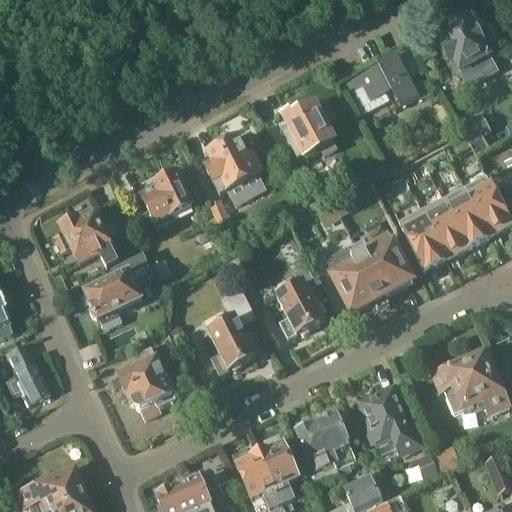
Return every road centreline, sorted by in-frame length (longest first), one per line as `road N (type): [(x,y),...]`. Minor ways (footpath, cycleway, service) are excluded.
road 1 (unclassified): [(7,203),(410,0)]
road 2 (residential): [(503,290),(121,482)]
road 3 (residential): [(88,413),(7,203)]
